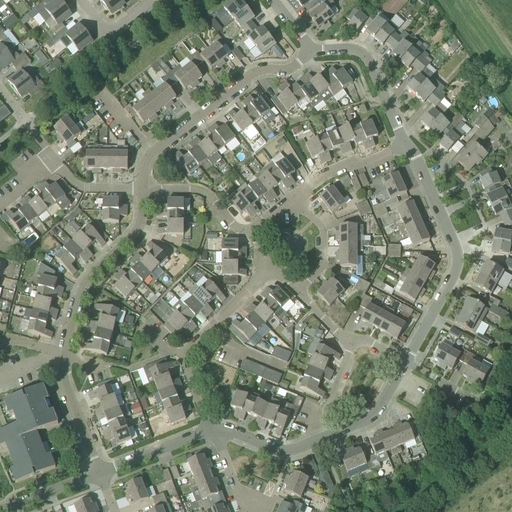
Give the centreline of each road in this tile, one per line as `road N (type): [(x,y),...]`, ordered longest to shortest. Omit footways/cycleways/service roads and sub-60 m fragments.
road 1 (residential): [(404,144),(457,260),(407,360)]
road 2 (residential): [(140,185),(149,151),(259,71),(291,69),(309,47)]
road 3 (residential): [(65,354),(90,277),(138,229),(140,185)]
road 4 (residential): [(213,429),(185,361),(188,348),(253,287),(258,272)]
road 5 (residential): [(309,47),(361,55),(404,144)]
road 6 (residential): [(254,230),(236,229),(200,190),(140,185)]
road 7 (residential): [(290,201),(316,180),(404,144)]
road 8 (residential): [(98,472),(62,376),(65,354)]
road 9 (residential): [(332,434),(283,449),(213,429)]
road 10 (residential): [(213,429),(98,472)]
